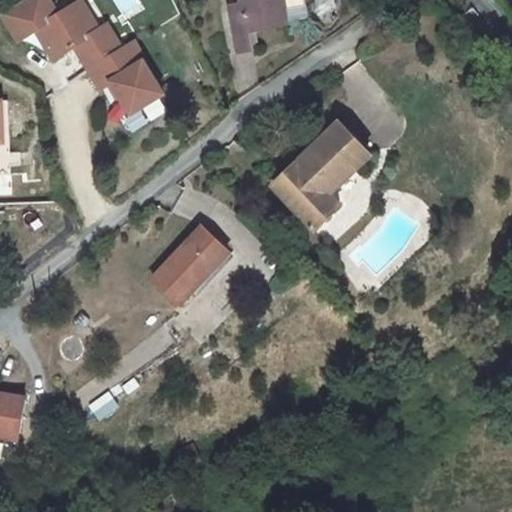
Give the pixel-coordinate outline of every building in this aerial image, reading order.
[(47,0),(26,0),(1,14),(18,43),(36,32),(59,18),(58,17),(47,0)] [(287,24),(282,0),(241,0),(243,6),(229,9),(238,52),(251,50),(247,32),(287,24)] [(282,0),(287,24),(309,20),(304,0),(282,0)] [(78,5),(70,10),(88,40),(96,34),(78,5)] [(59,18),(36,32),(53,61),(75,48),(88,40),(70,10),(58,17),(59,18)] [(88,40),(75,48),(101,91),(112,84),(145,65),(147,63),(136,45),(123,52),(108,27),(96,34),(88,40)] [(145,65),(112,84),(131,116),(164,96),(145,65)] [(0,176),(11,176),(8,103),(0,103),(0,176)] [(370,156),(339,125),(275,187),(315,229),(340,206),(331,195),(370,156)] [(229,254),(201,228),(155,279),(182,304),(229,254)] [(0,436),(20,440),(27,399),(0,394),(0,436)]
